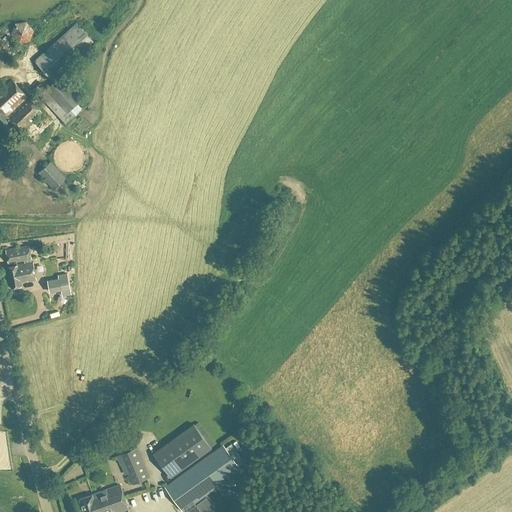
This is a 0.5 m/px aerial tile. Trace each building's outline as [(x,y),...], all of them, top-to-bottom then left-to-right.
[(26,21),(14,22),(11,33),(20,43),(30,41),(34,30),(26,21)] [(84,98),(63,75),(97,44),(76,22),(34,60),(53,82),(47,87),(42,81),(33,89),(66,123),(82,108),(78,103),(84,98)] [(0,65),(8,59),(0,48),(0,65)] [(1,90),(0,89),(0,118),(14,105),(18,110),(30,99),(12,80),(1,90)] [(14,105),(0,118),(0,123),(4,128),(12,121),(22,131),(42,113),(30,99),(18,110),(14,105)] [(51,160),(38,172),(54,189),(66,177),(51,160)] [(8,266),(6,266),(10,288),(19,286),(19,282),(26,280),(26,281),(35,280),(31,262),(16,264),(15,262),(30,259),(27,246),(4,250),(6,263),(7,263),(8,266)] [(58,279),(48,280),(50,291),(60,289),(61,295),(71,293),(67,274),(58,276),(58,279)] [(170,477),(211,448),(194,423),(153,453),(170,477)] [(183,511),(241,469),(223,444),(165,486),(183,511)] [(138,447),(122,454),(117,456),(120,464),(121,464),(125,474),(128,473),(133,484),(150,477),(138,447)] [(97,506),(124,497),(120,485),(79,499),(83,511),(93,511),(98,510),(97,506)] [(119,511),(128,509),(124,497),(97,506),(98,510),(93,511),(119,511)] [(206,511),(213,507),(206,497),(196,504),(195,503),(186,509),(187,511),(206,511)]
